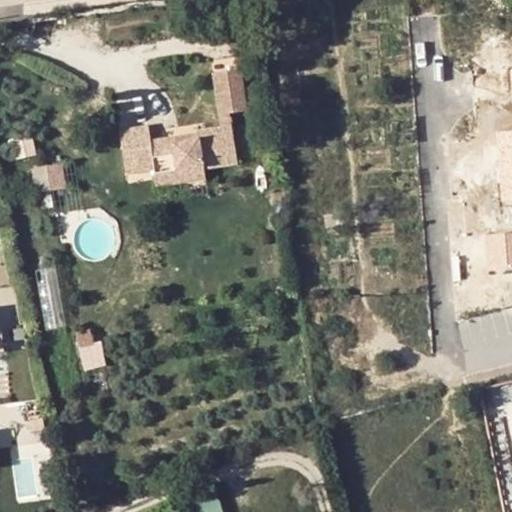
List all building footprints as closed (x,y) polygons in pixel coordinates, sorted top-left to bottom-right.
[(220,114),(246,110),(240,68),(214,72),(220,114)] [(171,140),(169,133),(149,136),(148,124),(120,128),(125,159),(152,155),(154,168),(157,184),(204,176),(203,166),(237,163),(231,124),(199,129),(200,136),(171,140)] [(200,136),(199,129),(169,133),(171,140),(200,136)] [(511,131),(497,132),(499,165),(511,163),(511,131)] [(152,155),(125,159),(127,172),(154,168),(152,155)] [(61,159),(46,162),(50,186),(65,184),(61,159)] [(511,163),(499,165),(502,201),(511,200),(511,163)] [(511,232),(487,234),(489,270),(511,269),(511,232)] [(227,511),(221,490),(195,498),(198,511),(227,511)]
